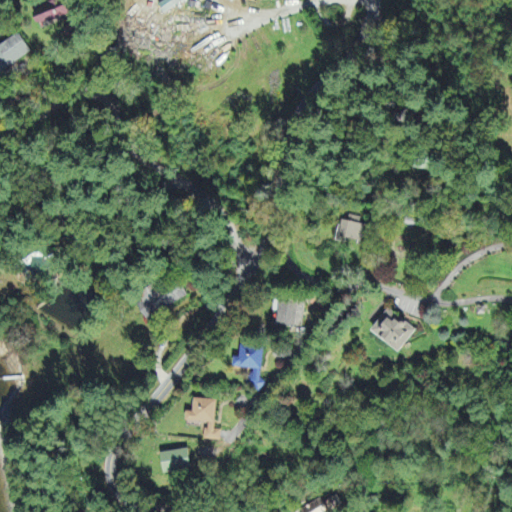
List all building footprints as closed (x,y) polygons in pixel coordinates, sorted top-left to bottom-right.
[(39,26),(63,21),(59,4),(36,9),(39,26)] [(0,67),(4,73),(32,55),(20,35),(0,47),(0,67)] [(341,240),(361,243),(366,220),(345,216),(341,240)] [(136,300),(146,321),(188,300),(177,279),(136,300)] [(417,332),(388,311),(372,333),(401,354),(417,332)] [(234,369),(253,371),(250,390),(261,392),(266,350),(242,347),(240,360),(235,359),(234,369)] [(206,442),(222,443),(223,425),(216,425),(218,402),(195,401),(194,414),(188,414),(187,425),(207,427),(206,442)] [(165,475),(192,472),(190,451),(163,454),(165,475)] [(322,502),(300,511),(341,511),(343,511),(338,498),(323,504),(322,502)]
